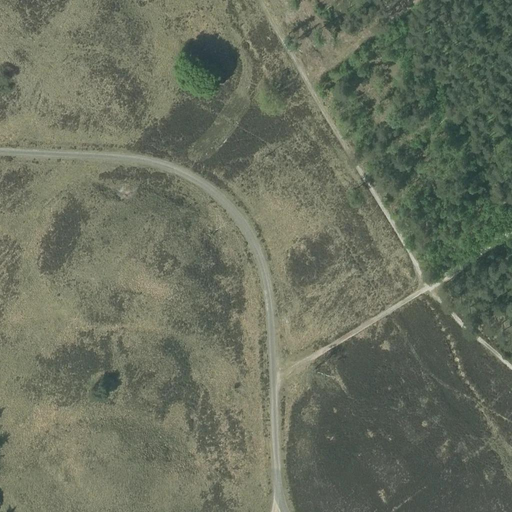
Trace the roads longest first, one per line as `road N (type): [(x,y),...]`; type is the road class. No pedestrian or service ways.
road 1 (track): [(0,152),(146,161),(205,186),(231,211),(258,258),(272,380)]
road 2 (track): [(259,0),(428,286)]
road 3 (track): [(428,286),(272,380)]
